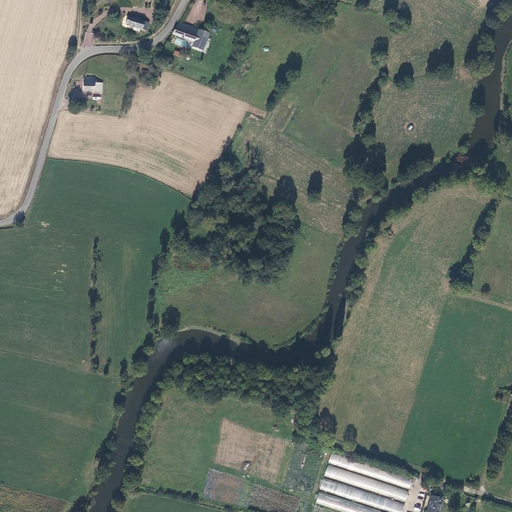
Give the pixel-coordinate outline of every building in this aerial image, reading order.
[(133,17),(127,15),(125,23),(128,24),(128,25),(134,27),(134,29),(138,31),(139,28),(145,31),(148,22),(139,19),(140,17),(134,14),(133,17)] [(209,34),(178,22),(171,33),(194,41),(192,47),(202,50),(209,34)] [(174,44),(185,47),(187,41),(176,37),(174,44)] [(95,77),(83,77),(82,91),(91,91),(91,90),(99,91),(100,83),(97,82),(97,80),(95,80),(95,77)] [(505,402),(509,392),(502,389),(498,400),(505,402)] [(410,488),(412,478),(354,461),(355,459),(331,452),(328,464),(410,488)] [(327,465),(324,477),(405,501),(409,489),(327,465)] [(318,490),(394,511),(402,511),(405,503),(322,479),(318,490)] [(342,511),(386,511),(318,492),(314,504),(342,511)] [(439,511),(443,499),(431,496),(426,511),(439,511)]
